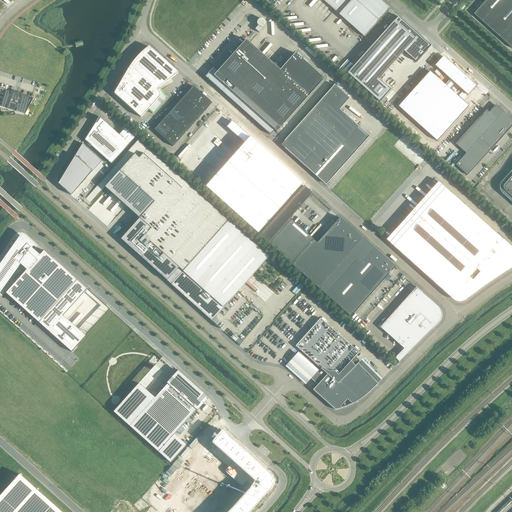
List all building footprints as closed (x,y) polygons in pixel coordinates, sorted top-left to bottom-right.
[(380,0),(323,0),(365,38),(391,9),(380,0)] [(511,0),(486,0),(474,14),(504,40),(511,47),(511,0)] [(428,50),(431,46),(401,19),(399,17),(348,73),(381,102),(392,90),(380,79),(405,51),(417,62),(428,50)] [(217,88),(270,135),(274,130),(277,132),(324,79),(295,53),(280,70),(246,40),(214,76),(216,80),(216,85),(216,87),(217,88)] [(149,47),(144,50),(140,54),(136,59),(132,63),(129,68),(127,72),(123,79),(114,94),(127,106),(127,105),(135,113),(141,117),(148,109),(153,113),(165,99),(162,96),(161,95),(157,89),(178,73),(149,47)] [(431,71),(399,107),(438,142),(470,106),(450,89),(455,83),(469,95),(477,86),(461,72),(458,69),(455,67),(444,57),(436,66),(450,79),(445,85),(431,71)] [(314,175),(315,174),(358,126),(336,106),(346,95),(334,85),(280,145),(314,175)] [(194,86),(154,130),(173,146),(212,103),(194,86)] [(33,99),(0,88),(0,106),(25,114),(33,99)] [(468,175),(511,126),(511,118),(499,107),(499,108),(497,106),(491,113),(487,110),(456,144),(467,153),(456,165),(468,175)] [(123,138),(99,117),(87,136),(96,144),(93,148),(111,164),(135,137),(129,132),(123,138)] [(244,143),(205,187),(257,234),(302,184),(259,146),(260,146),(235,123),(234,124),(234,123),(229,129),(229,130),(244,143)] [(339,188),(334,193),(452,298),(463,285),(471,293),(496,265),(499,268),(503,265),(499,262),(503,257),(500,254),(501,253),(499,252),(498,253),(495,250),(504,239),(387,134),(375,148),(362,162),(352,173),(344,183),(339,188)] [(138,140),(86,198),(91,203),(105,187),(139,218),(122,238),(121,239),(141,257),(156,271),(171,284),(228,221),(172,171),(138,140)] [(102,161),(97,156),(83,144),(82,143),(61,179),(59,182),(58,184),(62,187),(64,189),(71,195),(102,161)] [(325,294),(370,245),(366,241),(339,218),(330,228),(317,243),(290,219),(312,193),(303,186),(259,236),(263,240),(290,264),(318,288),(325,294)] [(314,239),(317,242),(335,222),(332,219),(314,239)] [(268,257),(228,221),(171,284),(211,321),(268,257)] [(19,238),(0,264),(0,289),(1,290),(20,263),(26,269),(26,270),(5,293),(71,352),(86,336),(63,316),(87,289),(44,250),(39,255),(37,257),(29,251),(31,248),(19,238)] [(325,294),(326,295),(350,317),(395,267),(370,245),(325,294)] [(262,285),(262,300),(269,300),(269,294),(273,294),(273,289),(268,289),(268,285),(262,285)] [(405,349),(404,350),(408,354),(439,322),(441,321),(441,319),(442,317),(442,315),(442,314),(442,311),(441,309),(440,308),(417,287),(380,325),(405,349)] [(289,363),(287,365),(306,382),(310,378),(317,385),(313,390),(335,409),(338,409),(342,408),(348,405),(352,404),(355,402),(359,400),(362,398),(365,396),(367,393),(370,391),(380,381),(372,374),(373,372),(367,366),(366,368),(358,360),(357,361),(354,358),(358,352),(320,318),(295,346),(301,352),(298,355),(297,354),(291,360),(290,359),(287,362),(289,363)] [(231,336),(240,344),(243,341),(234,333),(231,336)] [(34,339),(46,348),(49,345),(37,336),(34,339)] [(33,358),(0,395),(0,421),(17,437),(39,414),(49,424),(76,396),(33,358)] [(138,383),(113,412),(130,427),(170,463),(183,449),(186,445),(175,435),(174,434),(196,410),(197,411),(200,407),(204,403),(204,402),(208,398),(206,396),(204,395),(204,394),(194,385),(183,375),(178,370),(171,377),(170,379),(166,383),(167,384),(159,393),(154,388),(149,393),(138,383)] [(222,431),(212,443),(217,447),(213,452),(229,466),(226,470),(243,485),(244,484),(249,489),(244,494),(227,511),(248,511),(253,508),(253,507),(255,505),(258,502),(260,499),(270,488),(270,487),(272,484),(270,482),(272,479),(270,477),(271,476),(228,437),(226,435),(226,434),(222,431)] [(0,511),(61,511),(19,474),(0,495),(0,511)]
